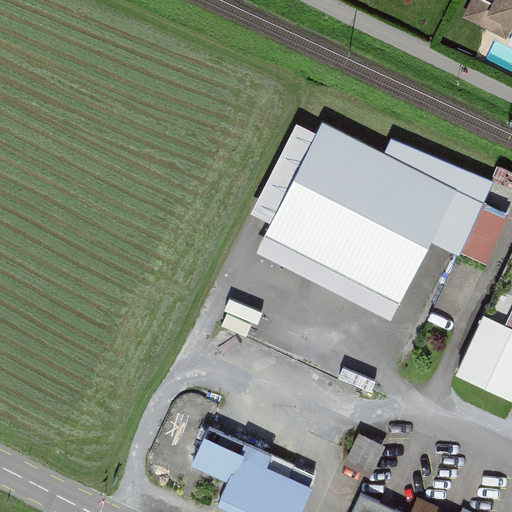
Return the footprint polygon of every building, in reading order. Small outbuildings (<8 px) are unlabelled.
[(511,0),(487,0),(496,4),(492,12),(511,21),(511,0)] [(305,117),(289,148),(301,153),(316,122),(305,117)] [(386,153),(322,121),(266,232),(391,295),(423,231),(462,250),(495,180),(393,136),(386,153)] [(511,314),(490,304),(459,371),(511,395),(511,256),(497,287),(511,293),(511,314)] [(374,470),(387,439),(360,428),(347,459),(374,470)] [(224,511),(295,511),(310,484),(204,432),(188,464),(222,481),(210,505),(224,511)] [(396,511),(360,494),(350,511),(396,511)] [(409,511),(446,511),(417,497),(409,511)]
